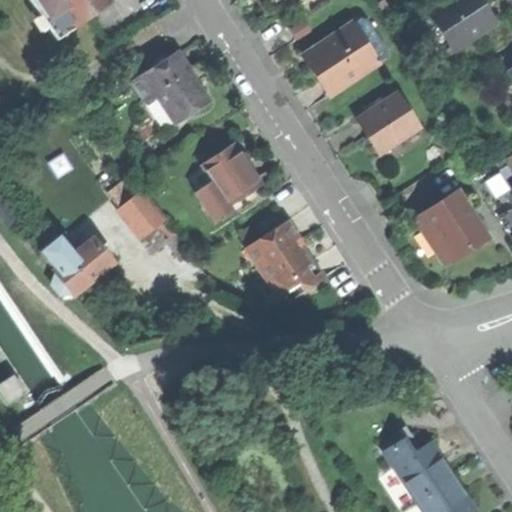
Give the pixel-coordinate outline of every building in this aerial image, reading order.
[(30,0),(56,39),(112,2),(110,0),(30,0)] [(450,45),(455,51),(497,24),(485,6),(481,0),(455,0),(432,15),(433,18),(450,45)] [(316,74),(329,94),(390,56),(361,11),(347,20),(350,25),(304,55),(316,74)] [(441,51),(450,45),(433,18),(423,24),(441,51)] [(157,94),(175,123),(208,102),(191,75),(178,54),(134,82),(146,101),(157,94)] [(367,137),(379,155),(421,127),(397,92),(356,120),(367,137)] [(428,138),(421,127),(379,155),(386,165),(428,138)] [(217,187),(225,199),(256,179),(245,163),(232,142),(201,162),(212,179),(217,187)] [(193,191),(199,199),(217,187),(212,179),(193,191)] [(259,183),(256,179),(225,199),(227,203),(259,183)] [(227,203),(225,199),(217,187),(199,199),(213,221),(231,209),(227,203)] [(118,207),(142,238),(157,226),(166,219),(142,189),(118,207)] [(421,215),(450,259),(464,249),(486,235),(457,192),(421,215)] [(442,264),(450,259),(421,215),(413,220),(442,264)] [(176,232),(166,219),(157,226),(167,239),(176,232)] [(283,223),(244,248),(256,267),(260,264),(279,293),(296,282),(302,291),(319,279),(298,247),(283,223)] [(42,250),(56,268),(76,252),(62,234),(42,250)] [(56,268),(75,292),(113,262),(94,238),(76,252),(56,268)] [(60,293),(75,292),(56,268),(52,282),(60,293)] [(0,383),(0,395),(6,405),(25,393),(12,375),(0,383)] [(388,452),(397,466),(416,453),(406,439),(388,452)] [(397,466),(420,499),(456,475),(445,459),(433,442),(416,453),(397,466)] [(420,499),(428,511),(472,511),(478,508),(466,491),(456,475),(420,499)]
